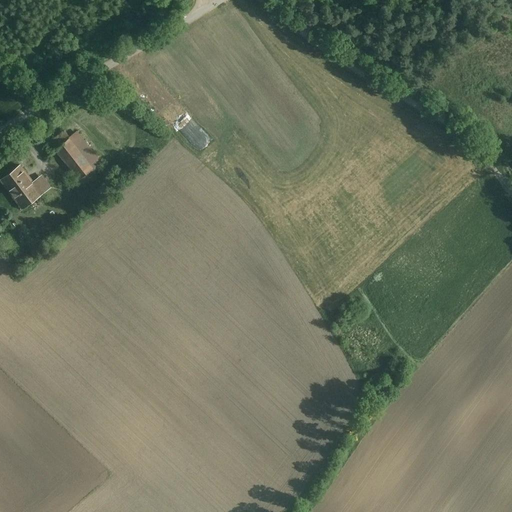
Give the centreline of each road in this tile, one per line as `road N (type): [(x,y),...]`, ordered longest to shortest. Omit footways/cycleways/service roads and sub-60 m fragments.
road 1 (track): [(254,0),(477,152),(511,192)]
road 2 (unclassified): [(0,133),(223,0)]
